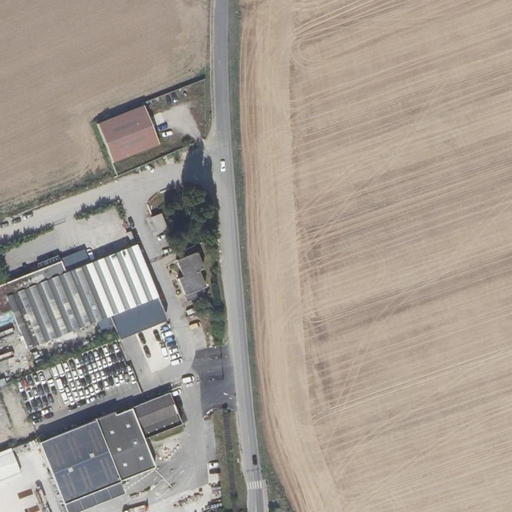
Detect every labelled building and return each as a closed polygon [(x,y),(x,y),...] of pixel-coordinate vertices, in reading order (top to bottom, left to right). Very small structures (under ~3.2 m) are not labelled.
[(110,160),(157,142),(142,105),(95,123),(110,160)] [(155,227),(165,223),(159,209),(149,213),(155,227)] [(86,259),(106,311),(109,310),(118,334),(167,314),(136,239),(86,259)] [(198,268),(203,266),(192,241),(179,246),(182,252),(175,255),(183,273),(178,275),(188,298),(202,292),(200,287),(205,284),(198,268)] [(106,311),(86,259),(69,266),(63,252),(0,277),(0,308),(14,302),(31,343),(106,311)] [(120,471),(154,457),(146,438),(142,429),(181,413),(168,383),(133,397),(133,398),(117,405),(116,401),(94,411),(41,433),(67,494),(120,472),(120,471)] [(14,443),(0,448),(0,473),(23,464),(14,443)]
